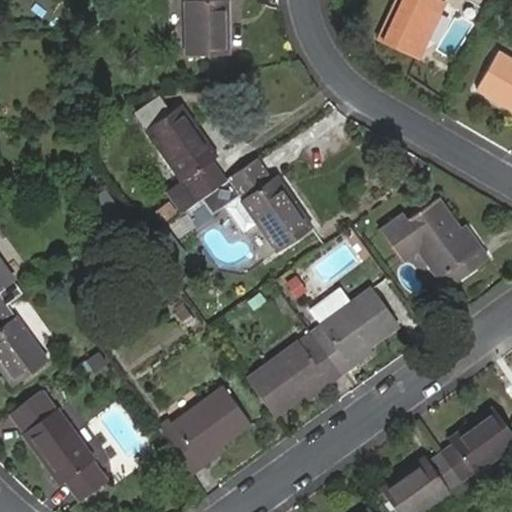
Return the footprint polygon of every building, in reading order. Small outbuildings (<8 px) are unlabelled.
[(185,0),(187,54),(228,53),(226,0),(185,0)] [(395,0),(378,39),(419,56),(445,0),(444,0),(395,0)] [(511,58),(498,52),(479,86),(511,105),(511,58)] [(144,128),(169,110),(159,97),(135,113),(144,128)] [(201,195),(225,179),(211,158),(215,154),(179,103),(169,110),(144,128),(180,180),(169,189),(182,208),(201,195)] [(269,176),(256,157),(225,179),(201,195),(211,210),(223,202),(242,229),(254,221),(274,249),(308,225),(272,174),(269,176)] [(397,214),(377,228),(401,261),(418,250),(445,287),(487,256),(479,245),(474,248),(438,199),(402,222),(397,214)] [(159,225),(142,237),(164,267),(181,255),(159,225)] [(0,308),(5,305),(21,293),(11,281),(0,288),(0,308)] [(309,333),(338,373),(371,350),(369,345),(397,324),(369,286),(348,302),(318,323),(319,326),(309,333)] [(307,308),(318,323),(348,302),(337,287),(307,308)] [(5,305),(0,308),(0,366),(12,383),(46,358),(14,314),(12,315),(5,305)] [(245,377),(273,415),(301,394),(306,398),(338,373),(309,333),(300,341),(298,339),(245,377)] [(159,431),(190,473),(223,449),(221,445),(249,423),(222,385),(171,422),(171,424),(159,431)] [(40,390),(9,413),(22,432),(58,483),(64,480),(79,499),(106,479),(91,458),(91,457),(55,408),(53,409),(40,390)] [(451,445),(440,453),(459,479),(470,470),(475,474),(511,446),(511,434),(493,408),(449,441),(451,445)] [(459,479),(440,453),(428,462),(424,457),(381,489),(397,511),(420,511),(449,491),(455,500),(467,489),(459,479)]
